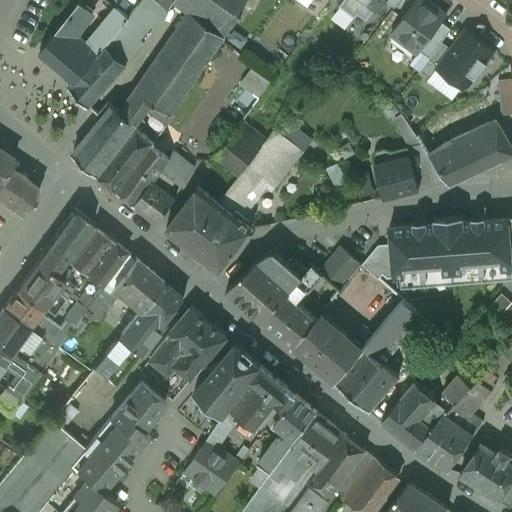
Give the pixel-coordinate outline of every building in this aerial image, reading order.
[(88,0),(81,0),(39,53),(73,82),(74,83),(107,48),(105,47),(129,19),(117,8),(87,43),(77,34),(94,12),(92,10),(96,6),(88,0)] [(107,48),(74,83),(73,82),(68,88),(90,107),(128,64),(156,30),(154,28),(173,2),(174,0),(153,0),(111,52),(107,48)] [(174,0),(173,2),(189,13),(223,37),(250,0),(174,0)] [(317,15),(328,0),(312,0),(308,6),(307,8),(317,15)] [(385,0),(360,0),(376,12),(385,0)] [(425,0),(416,0),(391,34),(418,54),(447,16),(425,0)] [(189,13),(120,108),(138,121),(153,101),(170,112),(223,37),(189,13)] [(466,30),(437,68),(463,88),(468,85),(473,78),(475,79),(487,63),(485,62),(494,51),(466,30)] [(252,65),(239,83),(259,97),(272,79),(252,65)] [(102,118),(73,153),(98,175),(135,126),(137,124),(109,102),(98,114),(102,118)] [(428,153),(449,184),(503,161),(511,160),(511,143),(497,118),(448,140),(428,153)] [(98,175),(118,192),(152,145),(154,141),(135,126),(98,175)] [(220,202),(187,246),(220,271),(253,227),(234,213),(263,176),(276,187),(305,151),(275,128),(220,202)] [(137,206),(169,158),(152,145),(118,192),(137,206)] [(384,198),(419,189),(408,147),(391,152),(385,149),(377,151),(373,157),(384,198)] [(0,177),(10,165),(15,158),(0,148),(0,177)] [(174,150),(169,158),(137,206),(158,222),(176,198),(168,192),(176,181),(184,187),(194,171),(196,167),(194,166),(194,167),(174,150)] [(0,201),(1,202),(22,216),(42,188),(16,169),(10,165),(0,177),(0,201)] [(199,186),(166,229),(187,246),(220,202),(199,186)] [(75,209),(16,289),(43,308),(63,280),(55,273),(93,223),(75,209)] [(500,270),(497,218),(390,225),(394,276),(500,270)] [(96,226),(69,261),(85,274),(112,239),(96,226)] [(126,251),(114,240),(87,276),(100,286),(126,251)] [(363,264),(362,263),(342,246),(321,270),(325,273),(343,288),(363,264)] [(258,259),(227,289),(263,320),(303,275),(274,249),(270,251),(258,259)] [(140,311),(164,282),(135,257),(112,288),(140,311)] [(293,346),(294,345),(317,318),(297,301),(308,289),(310,291),(325,273),(321,270),(314,264),(303,275),(263,320),(293,346)] [(140,311),(118,337),(139,353),(183,298),(164,282),(140,311)] [(43,308),(16,289),(2,307),(29,327),(43,308)] [(511,303),(502,293),(487,309),(498,318),(511,303)] [(511,323),(511,302),(511,303),(498,318),(508,328),(511,323)] [(228,336),(191,305),(156,349),(149,359),(165,373),(173,363),(190,376),(200,368),(228,336)] [(29,327),(2,307),(0,310),(0,370),(4,365),(29,384),(46,362),(17,342),(29,327)] [(317,318),(294,345),(335,380),(363,347),(322,312),(317,318)] [(114,334),(89,362),(102,373),(127,346),(114,334)] [(236,343),(194,391),(223,416),(228,409),(229,409),(261,364),(236,343)] [(363,347),(335,380),(370,410),(400,375),(377,356),(364,346),(363,347)] [(288,387),(261,364),(229,409),(223,416),(208,438),(220,447),(236,422),(233,420),(236,415),(256,430),(277,402),(288,387)] [(447,408),(416,447),(448,469),(484,421),(471,413),(493,389),(480,377),(456,402),(449,410),(447,408)] [(51,419),(0,480),(0,511),(108,511),(116,503),(101,490),(140,443),(148,434),(142,429),(165,401),(141,381),(84,448),(51,419)] [(416,381),(383,420),(416,447),(447,408),(449,410),(456,402),(444,391),(441,402),(416,381)] [(287,434),(295,440),(316,410),(288,387),(277,402),(285,408),(274,424),(287,434)] [(318,471),(346,434),(316,410),(295,440),(289,448),(310,465),(318,471)] [(289,448),(295,440),(287,434),(284,438),(278,434),(258,461),(261,463),(271,471),(289,448)] [(329,497),(317,511),(330,511),(342,496),(374,455),(346,434),(318,471),(310,483),(329,497)] [(220,447),(208,438),(184,471),(215,495),(240,461),(220,447)] [(511,458),(511,454),(501,448),(498,452),(482,442),(460,474),(501,500),(511,482),(511,461),(511,458)] [(299,480),(310,465),(289,448),(271,471),(281,479),(287,471),(299,480)] [(384,463),(374,455),(342,496),(363,511),(371,511),(401,475),(384,463)] [(260,487),(261,484),(271,471),(261,463),(249,479),(260,487)] [(310,483),(318,471),(310,465),(299,480),(287,471),(281,479),(271,471),(261,484),(291,507),(310,483)] [(409,480),(387,511),(444,511),(448,507),(409,480)] [(317,511),(329,497),(310,483),(291,507),(287,511),(317,511)] [(260,487),(240,511),(287,511),(291,507),(261,484),(260,487)]
